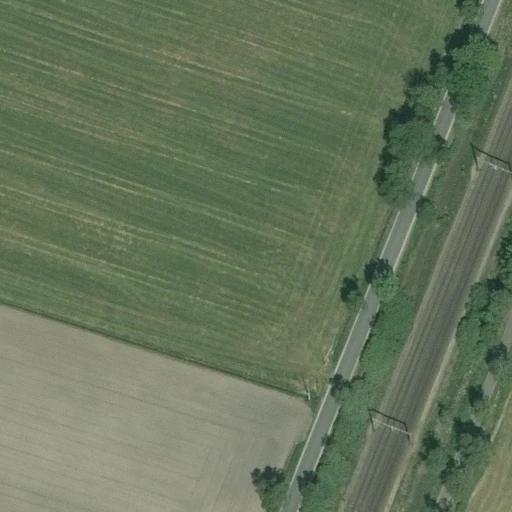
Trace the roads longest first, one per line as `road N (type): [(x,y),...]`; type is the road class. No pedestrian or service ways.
road 1 (unclassified): [(289,511),(492,0)]
road 2 (unclassified): [(438,511),(511,326)]
